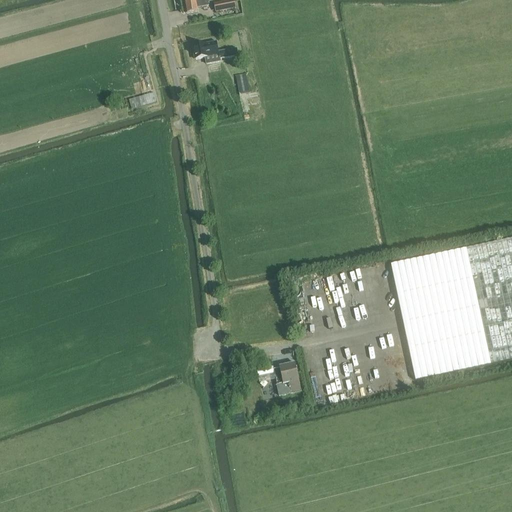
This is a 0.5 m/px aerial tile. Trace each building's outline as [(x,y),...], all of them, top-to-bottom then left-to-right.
[(209,7),(207,0),(184,0),(188,16),(198,14),(197,10),(209,7)] [(234,1),(214,5),(216,13),(222,12),(235,9),(236,9),(234,1)] [(217,43),(193,47),(196,61),(205,59),(207,65),(211,65),(218,63),(220,61),(238,57),(237,50),(219,53),(217,43)] [(249,93),(247,83),(246,76),(246,75),(236,77),(239,94),(249,93)] [(154,94),(149,96),(129,101),(132,110),(157,103),(154,94)] [(511,240),(391,266),(416,382),(511,361),(511,240)] [(280,398),(302,393),(295,365),(279,368),(279,369),(274,371),(280,398)]
